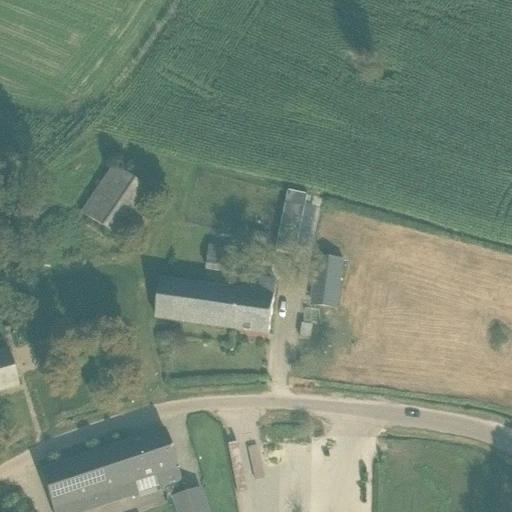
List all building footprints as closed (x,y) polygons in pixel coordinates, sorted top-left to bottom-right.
[(113,165),(85,207),(117,229),(145,187),(113,165)] [(255,232),(252,242),(264,244),(266,235),(255,232)] [(209,245),(206,271),(235,275),(238,249),(209,245)] [(317,257),(310,306),(337,309),(343,260),(317,257)] [(253,278),(251,293),(161,280),(155,319),(268,335),(276,281),(253,278)] [(302,325),(300,340),(310,342),(312,326),(302,325)] [(0,359),(0,399),(11,397),(0,359)] [(207,511),(199,488),(184,493),(164,430),(39,471),(52,511),(84,511),(137,495),(136,492),(157,484),(160,491),(163,490),(167,500),(171,498),(175,511),(207,511)]
